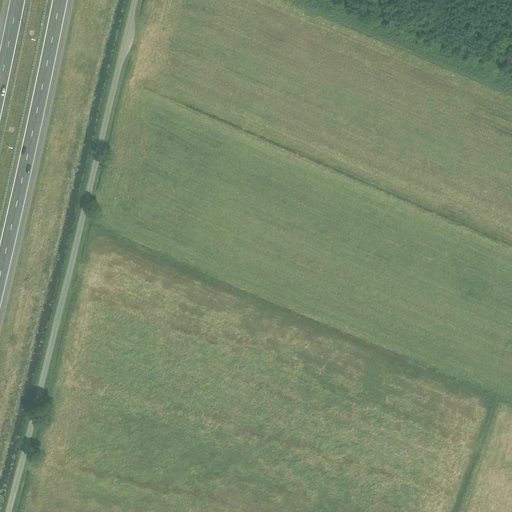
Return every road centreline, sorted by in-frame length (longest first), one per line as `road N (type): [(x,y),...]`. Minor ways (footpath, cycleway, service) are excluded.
road 1 (unclassified): [(9,511),(135,0)]
road 2 (motorway): [(0,290),(61,0)]
